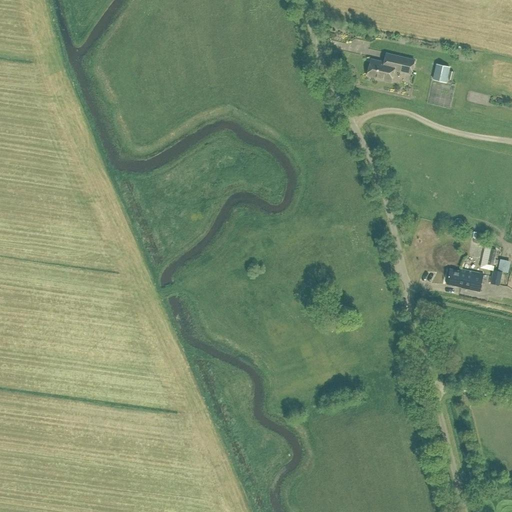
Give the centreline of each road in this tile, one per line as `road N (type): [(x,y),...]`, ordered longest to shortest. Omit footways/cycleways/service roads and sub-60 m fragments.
road 1 (unclassified): [(464,511),(380,183),(328,79),(305,0)]
road 2 (track): [(351,123),(386,110),(462,135),(511,140)]
